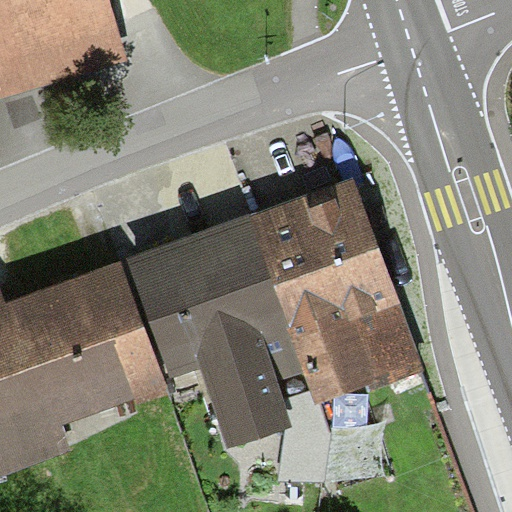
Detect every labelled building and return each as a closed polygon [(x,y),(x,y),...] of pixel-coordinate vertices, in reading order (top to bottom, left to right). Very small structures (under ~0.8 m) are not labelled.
[(108,0),(0,0),(0,102),(128,65),(108,0)] [(141,11),(139,2),(147,0),(146,0),(119,0),(124,16),(141,11)] [(301,203),(254,220),(307,375),(319,411),(369,392),(371,397),(425,374),(356,183),(301,203)] [(124,262),(128,271),(165,381),(198,370),(227,453),(285,433),(293,430),(278,385),(307,375),(254,220),(253,216),(185,240),(124,262)] [(0,295),(0,482),(72,455),(71,447),(138,415),(140,407),(170,396),(165,381),(128,271),(18,309),(8,312),(0,295)] [(293,430),(285,433),(280,482),(328,485),(332,434),(293,430)]
